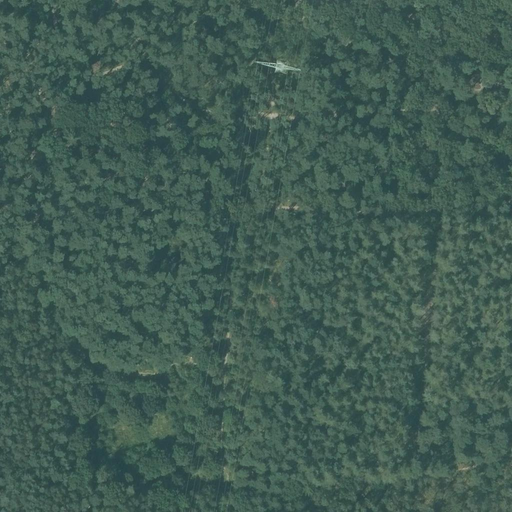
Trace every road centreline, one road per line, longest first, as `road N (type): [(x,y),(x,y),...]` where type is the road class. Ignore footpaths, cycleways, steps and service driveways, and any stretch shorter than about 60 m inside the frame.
road 1 (track): [(511,207),(238,209)]
road 2 (track): [(238,209),(46,217)]
